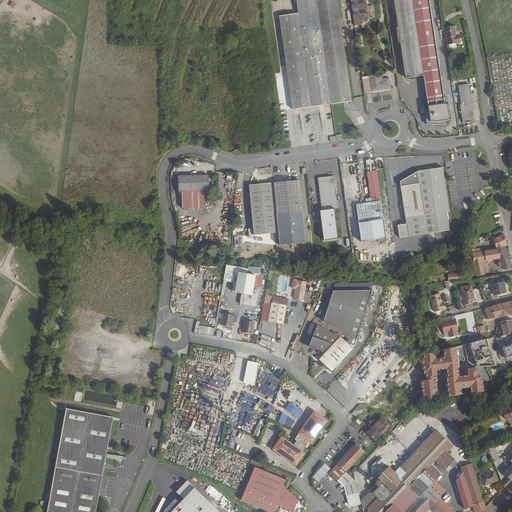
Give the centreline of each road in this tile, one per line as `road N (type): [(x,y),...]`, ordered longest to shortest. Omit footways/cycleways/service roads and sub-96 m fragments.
road 1 (residential): [(166,324),(170,234),(162,192),(173,154),(198,151),(254,164),(361,148),(379,137)]
road 2 (residential): [(319,502),(302,476),(339,430),(338,412),(276,359),(186,337)]
road 3 (unclassified): [(129,511),(152,453),(171,347)]
road 4 (unclassified): [(465,0),(490,140)]
